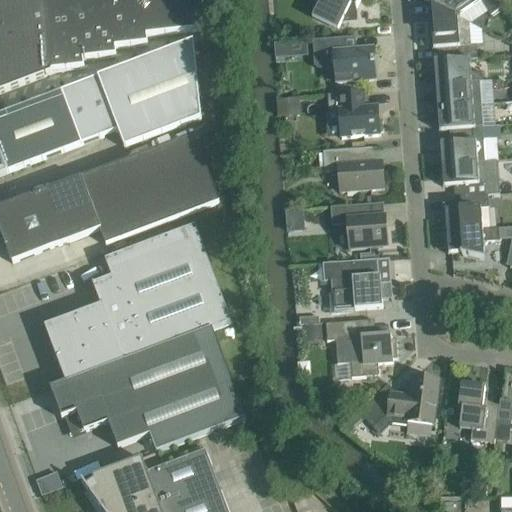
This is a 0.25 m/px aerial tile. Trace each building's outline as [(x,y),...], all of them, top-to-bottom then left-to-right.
[(0,0),(0,95),(52,75),(52,73),(85,69),(84,62),(117,58),(116,50),(149,46),(148,38),(207,31),(203,0),(0,0)] [(317,0),(310,16),(329,25),(342,25),(358,23),(357,9),(361,0),(317,0)] [(430,5),(459,20),(460,19),(459,19),(483,3),(480,0),(439,0),(432,6),(430,5)] [(497,3),(495,0),(492,0),(484,6),(491,17),(503,9),(498,2),(497,3)] [(459,20),(430,5),(430,6),(431,7),(434,49),(433,49),(433,50),(444,49),(445,61),(470,60),(470,61),(478,60),(477,46),(460,48),(458,20),(459,20)] [(336,84),(356,83),(376,81),(374,50),(344,53),(343,39),(313,42),(315,65),(315,67),(318,70),(335,69),(336,84)] [(281,42),(274,42),(274,56),(282,56),(286,55),(285,42),(281,42)] [(191,47),(63,94),(0,116),(0,177),(1,177),(117,134),(124,152),(201,124),(191,47)] [(470,60),(445,61),(434,62),(434,63),(435,63),(437,86),(481,83),(484,83),(483,73),(471,74),(470,61),(470,60)] [(481,83),(437,86),(439,109),(494,105),(492,83),(484,83),(481,83)] [(328,97),(330,114),(325,115),(328,141),(381,137),(379,109),(366,110),(365,94),(328,97)] [(302,119),(300,101),(285,103),(286,120),(302,119)] [(495,128),(494,105),(439,109),(440,131),(439,132),(439,133),(463,131),(484,129),(484,128),(495,128)] [(484,129),(463,131),(463,143),(440,145),(441,146),(443,166),(486,163),(485,155),(496,154),(496,157),(501,156),(499,127),(495,128),(484,128),(484,129)] [(195,137),(0,210),(0,230),(13,265),(101,232),(107,247),(220,204),(195,137)] [(341,194),(365,193),(385,191),(382,163),(368,164),(367,150),(324,154),(325,174),(339,173),(341,194)] [(498,162),(486,163),(443,166),(445,187),(444,187),(444,188),(466,186),(467,198),(488,197),(500,196),(498,162)] [(488,197),(467,198),(468,211),(446,212),(446,213),(447,213),(448,234),(483,231),(481,211),(489,210),(488,197)] [(349,252),(369,250),(389,249),(387,218),(373,219),(372,206),(331,209),(333,228),(348,227),(349,252)] [(52,392),(232,324),(196,228),(124,254),(105,261),(112,279),(93,286),(101,308),(56,325),(49,339),(67,385),(51,390),(52,392)] [(498,230),(483,231),(448,234),(450,254),(449,254),(449,256),(465,254),(465,256),(464,256),(464,257),(484,262),(484,261),(483,260),(484,254),(484,245),(499,244),(498,230)] [(378,261),(324,266),(320,266),(321,281),(326,281),(326,284),(332,283),(333,296),(334,296),(335,313),(363,311),(383,309),(383,301),(392,301),(392,302),(393,302),(392,283),(390,283),(390,285),(381,285),(381,277),(379,277),(378,261)] [(319,318),(299,319),(300,328),(319,326),(319,318)] [(352,380),(359,380),(379,378),(378,366),(394,365),(392,337),(371,339),(370,322),(350,324),(326,326),(328,344),(336,343),(338,367),(351,366),(352,380)] [(232,324),(52,392),(62,420),(67,418),(72,431),(83,428),(85,434),(109,425),(118,449),(150,437),(157,455),(175,448),(214,433),(221,430),(247,421),(214,332),(232,325),(232,324)] [(323,345),(322,329),(306,330),(307,346),(323,345)] [(388,387),(374,400),(359,415),(364,420),(370,426),(384,414),(386,417),(392,418),(391,426),(406,428),(407,423),(434,427),(439,382),(412,379),(409,404),(391,402),(383,393),(389,388),(388,387)] [(498,423),(500,408),(498,407),(497,417),(486,415),(488,403),(484,403),(486,388),(462,385),(459,405),(459,409),(463,410),(460,430),(473,431),(471,443),(495,445),(498,423)] [(511,401),(500,401),(500,408),(498,423),(511,424),(511,401)] [(359,415),(351,422),(356,428),(364,420),(359,415)] [(221,430),(214,433),(218,446),(226,443),(221,430)] [(83,483),(82,484),(102,511),(228,511),(206,452),(148,474),(142,460),(93,479),(94,483),(87,488),(83,483)]
